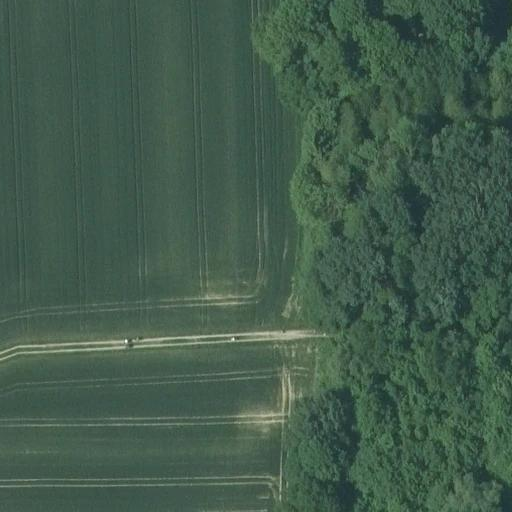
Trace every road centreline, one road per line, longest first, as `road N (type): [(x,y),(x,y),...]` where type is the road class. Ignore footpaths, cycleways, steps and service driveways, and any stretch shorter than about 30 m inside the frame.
road 1 (track): [(511,334),(321,332),(0,351)]
road 2 (track): [(312,0),(321,332)]
